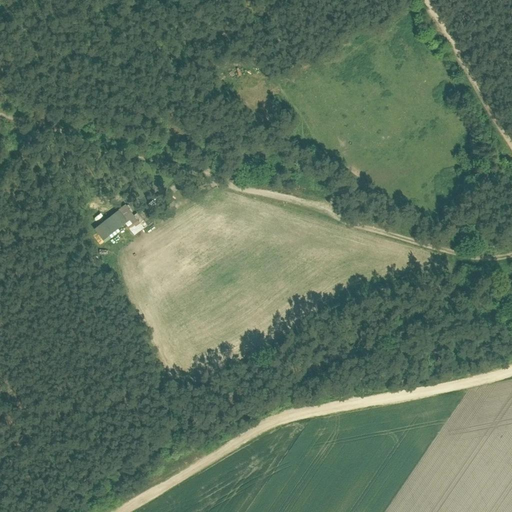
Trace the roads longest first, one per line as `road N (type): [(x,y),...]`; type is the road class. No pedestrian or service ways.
road 1 (track): [(511,255),(489,260),(430,249),(340,221),(327,209),(0,117)]
road 2 (track): [(0,373),(22,357),(70,347),(174,365),(279,319),(350,276),(430,249)]
road 3 (track): [(123,511),(290,417),(511,371)]
road 4 (track): [(0,494),(88,414),(159,365)]
road 5 (track): [(511,152),(423,0)]
